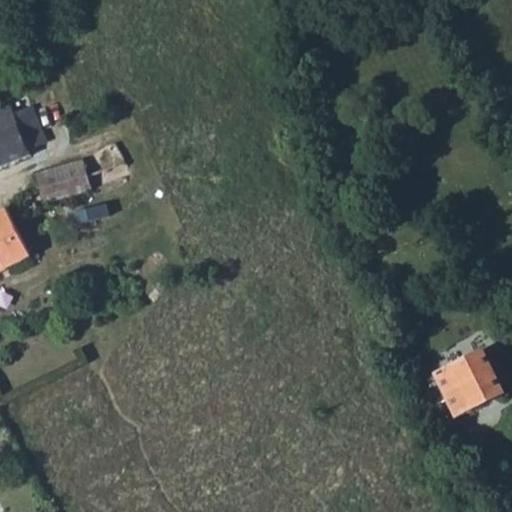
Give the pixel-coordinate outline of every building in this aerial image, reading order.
[(0,169),(32,156),(29,149),(17,124),(18,125),(14,114),(10,105),(0,108),(0,169)] [(17,124),(29,149),(46,142),(31,107),(14,114),(18,125),(17,124)] [(38,175),(46,202),(90,190),(92,193),(134,177),(116,143),(94,153),(84,161),(38,175)] [(0,260),(2,259),(6,269),(31,256),(7,209),(0,212),(0,260)] [(502,388),(511,382),(511,379),(499,354),(492,357),(488,359),(485,355),(484,352),(438,374),(441,379),(427,386),(442,417),(456,410),(459,416),(504,394),(502,388)] [(420,401),(427,415),(433,412),(426,398),(420,401)] [(427,415),(431,422),(437,420),(433,412),(427,415)]
